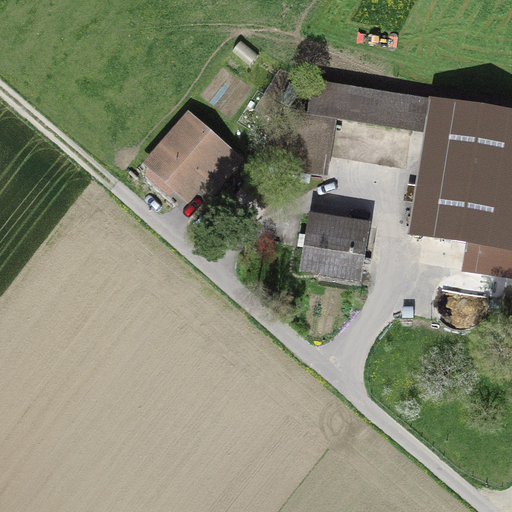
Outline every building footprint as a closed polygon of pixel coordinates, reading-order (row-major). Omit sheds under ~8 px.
[(419,143),(425,105),(308,85),(303,119),(286,115),(278,175),(322,182),(331,127),(419,143)] [(511,116),(425,105),(403,241),(511,255),(511,116)] [(238,168),(185,121),(141,171),(183,208),(196,192),(208,202),(238,168)] [(252,183),(237,200),(252,214),(267,197),(252,183)] [(364,228),(303,218),(293,281),(355,290),(364,228)] [(511,350),(511,269),(500,268),(488,347),(511,350)]
